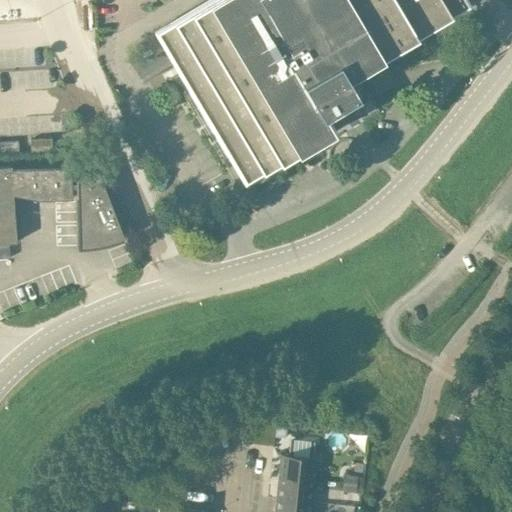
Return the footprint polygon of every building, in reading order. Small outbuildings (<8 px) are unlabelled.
[(175,63),(245,180),(331,129),(329,125),(350,104),(346,98),(357,92),(347,75),(467,4),(465,0),(206,0),(155,30),(175,64),(175,63)] [(29,140),(30,151),(51,150),(50,138),(29,140)] [(0,141),(0,153),(18,152),(17,140),(0,141)] [(0,166),(0,241),(16,241),(12,194),(37,199),(71,197),(70,167),(10,169),(10,166),(0,166)] [(76,197),(77,248),(125,229),(112,198),(109,199),(97,170),(75,178),(75,197),(76,197)] [(278,476),(314,480),(316,457),(280,454),(278,476)] [(276,497),(312,501),(314,480),(278,476),(276,497)] [(274,511),(310,511),(312,501),(276,497),(274,511)]
